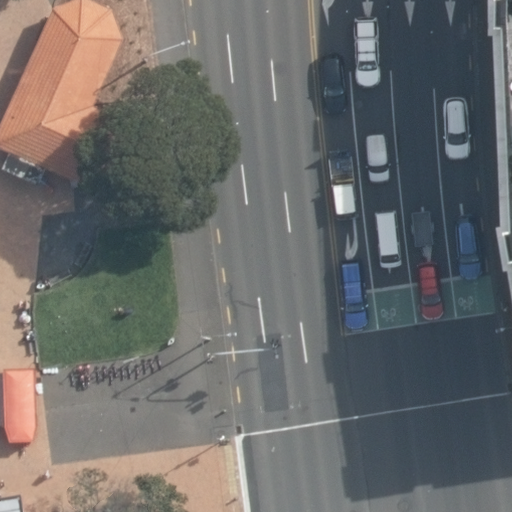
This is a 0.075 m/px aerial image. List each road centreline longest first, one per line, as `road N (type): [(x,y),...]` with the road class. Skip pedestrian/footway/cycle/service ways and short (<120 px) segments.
road 1 (primary): [(414,0),(411,95),(426,281),(463,511)]
road 2 (primary): [(309,511),(265,183),(253,0)]
